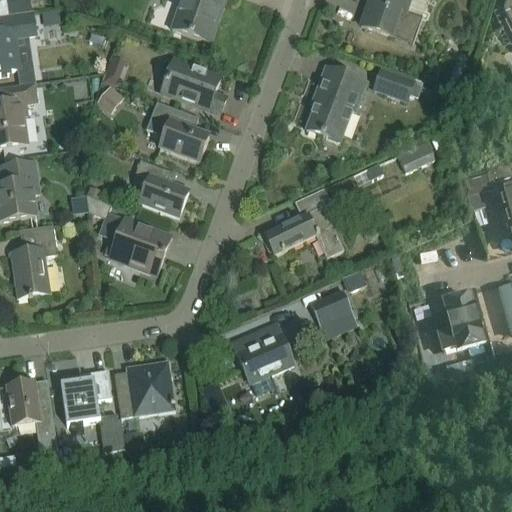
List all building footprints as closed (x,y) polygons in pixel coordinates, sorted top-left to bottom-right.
[(218,24),(213,22),(221,0),(181,0),(170,33),(210,47),(218,24)] [(410,0),(369,0),(359,30),(412,48),(421,21),(405,16),(410,0)] [(30,15),(6,19),(0,19),(0,76),(18,73),(13,42),(34,39),(30,15)] [(161,97),(182,105),(219,119),(225,103),(213,99),(219,83),(173,65),(161,97)] [(355,117),(366,87),(329,73),(325,72),(311,108),(315,110),(305,135),(339,148),(351,115),(355,117)] [(383,77),(375,98),(404,109),(412,88),(383,77)] [(0,92),(0,104),(0,105),(0,107),(0,152),(26,149),(22,121),(27,121),(25,110),(37,108),(34,87),(0,92)] [(199,123),(156,107),(145,134),(163,141),(159,153),(198,167),(208,141),(194,136),(199,123)] [(396,160),(404,178),(434,165),(425,147),(396,160)] [(165,187),(169,176),(140,164),(132,184),(146,189),(139,207),(178,222),(188,195),(165,187)] [(0,225),(35,221),(32,199),(38,198),(34,166),(0,171),(0,173),(2,189),(0,189),(0,225)] [(369,186),(382,179),(377,170),(364,176),(369,186)] [(489,177),(492,187),(511,181),(511,175),(510,170),(489,176),(489,177)] [(330,208),(323,193),(294,207),(301,222),(264,240),(274,260),(315,240),(326,263),(342,255),(331,231),(330,232),(320,212),(330,208)] [(87,218),(105,224),(111,209),(85,199),(87,218)] [(115,246),(109,260),(124,265),(123,268),(149,277),(150,273),(157,276),(164,258),(160,256),(167,239),(124,223),(115,246)] [(22,256),(10,258),(17,303),(49,298),(43,262),(56,260),(52,230),(19,235),(22,256)] [(511,285),(499,289),(511,333),(511,285)] [(491,342),(474,289),(444,298),(449,312),(435,316),(446,351),(457,347),(459,352),(491,342)] [(342,296),(310,310),(324,344),(357,330),(342,296)] [(275,328),(257,336),(231,347),(249,388),(254,400),(274,392),(269,380),(293,369),(275,328)] [(477,383),(499,377),(496,365),(474,371),(474,372),(458,377),(457,372),(456,368),(455,369),(424,377),(429,395),(477,383)] [(129,392),(116,394),(120,423),(174,415),(167,367),(126,373),(129,392)] [(60,389),(66,430),(98,426),(103,457),(124,454),(120,424),(117,424),(116,419),(104,421),(102,411),(97,412),(96,406),(111,403),(107,376),(78,380),(79,386),(60,389)] [(58,464),(48,393),(35,395),(33,387),(6,391),(12,430),(34,427),(40,466),(58,464)] [(14,460),(0,462),(0,472),(16,470),(14,460)]
